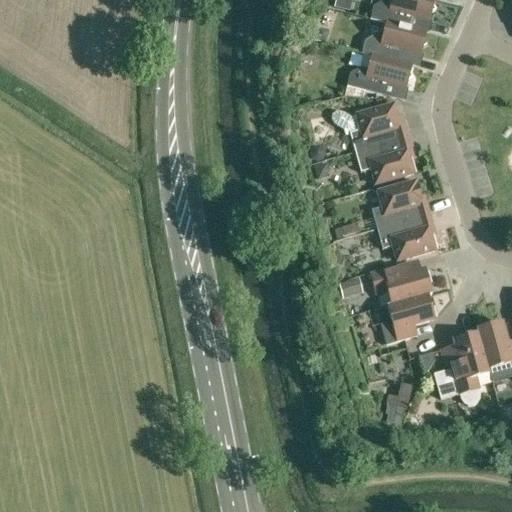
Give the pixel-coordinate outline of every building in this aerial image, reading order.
[(392,0),(391,4),(382,2),(372,7),(369,21),(386,25),(404,29),(406,21),(411,18),(428,23),(430,15),(435,12),(432,7),(433,0),(392,0)] [(386,25),(382,38),(373,36),(364,42),(360,55),(371,58),(395,63),(397,56),(403,53),(419,57),(421,50),(426,47),(423,41),(425,34),(404,29),(386,25)] [(371,58),(368,71),(359,69),(349,75),(346,88),(380,97),(383,89),(388,86),(404,90),(406,83),(411,80),(408,75),(410,67),(395,63),(371,58)] [(349,137),(354,155),(406,140),(401,120),(397,121),(393,106),(355,117),(349,119),(343,115),(339,114),(334,114),(331,116),(330,121),(332,125),(336,128),(343,132),(344,138),(349,137)] [(412,160),(406,140),(354,155),(360,174),(370,171),(375,186),(413,176),(408,161),(412,160)] [(376,232),(428,217),(423,197),(419,198),(415,183),(377,194),(381,209),(371,212),(376,232)] [(434,237),(428,217),(376,232),(382,251),(392,249),(396,263),(434,253),(430,238),(434,237)] [(391,307),(427,298),(431,297),(424,272),(396,280),(392,268),(369,275),(375,296),(387,293),(391,307)] [(427,298),(391,307),(387,308),(391,323),(379,326),(385,347),(408,341),(405,329),(433,321),(427,298)] [(511,351),(508,353),(500,325),(476,332),(477,336),(488,371),(502,367),(505,379),(511,376),(511,351)] [(440,401),(456,397),(459,396),(460,401),(463,405),(467,407),(472,407),(476,405),(478,400),(479,396),(477,391),(474,379),(489,375),(488,371),(477,336),(466,339),(463,337),(457,338),(455,342),(453,342),(455,347),(459,363),(448,366),(449,371),(444,373),(433,376),(440,401)]
